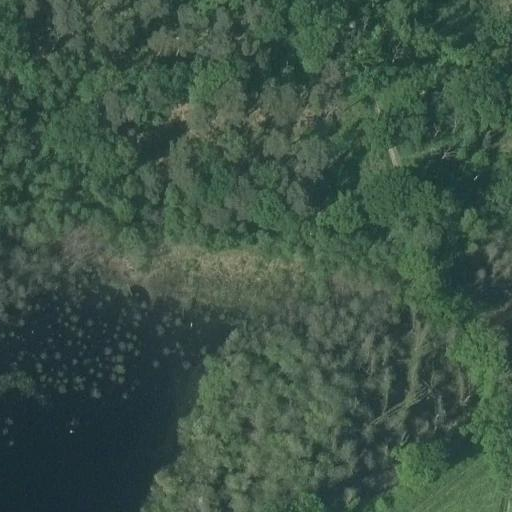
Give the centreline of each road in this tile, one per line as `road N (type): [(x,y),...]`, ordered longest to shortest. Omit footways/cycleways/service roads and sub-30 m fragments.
road 1 (track): [(511,390),(437,291),(339,0)]
road 2 (track): [(414,511),(511,437)]
